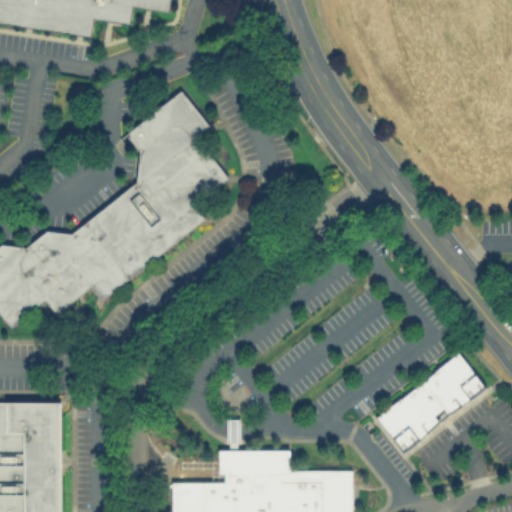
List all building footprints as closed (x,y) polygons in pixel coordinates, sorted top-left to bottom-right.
[(0,0),(168,0),(167,10),(132,5),(129,22),(93,17),(90,35),(0,20),(0,0)] [(135,181),(138,150),(125,133),(180,89),(207,124),(193,135),(226,176),(194,202),(205,216),(101,298),(90,285),(55,313),(44,299),(10,325),(0,312),(0,243),(1,243),(25,246),(46,229),(70,232),(135,181)] [(375,416),(457,352),(484,387),(469,398),(447,413),(436,422),(418,438),(402,451),(375,416)] [(0,511),(0,401),(59,401),(59,511),(0,511)] [(225,442),(239,442),(239,419),(226,419),(225,442)] [(223,472),(218,472),(218,449),(289,449),(289,469),(351,469),(351,511),(170,511),(170,481),(223,481),(223,472)]
